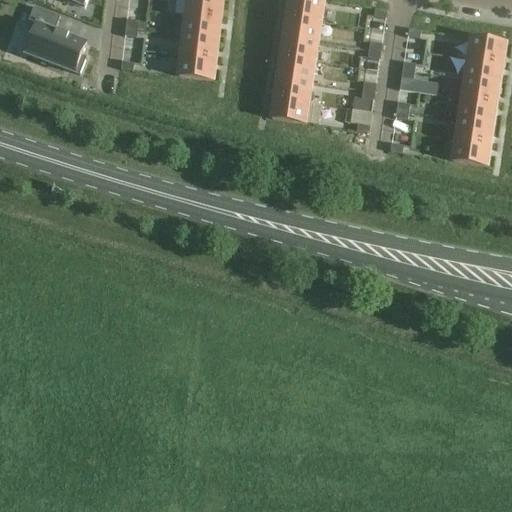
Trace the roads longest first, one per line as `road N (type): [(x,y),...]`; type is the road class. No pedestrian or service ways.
road 1 (primary): [(511,283),(0,145)]
road 2 (residential): [(405,0),(379,149)]
